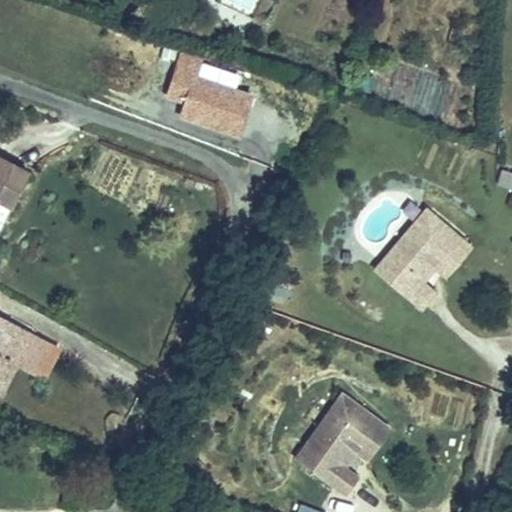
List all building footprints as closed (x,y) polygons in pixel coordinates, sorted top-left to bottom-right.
[(239,146),(255,94),(197,76),(201,61),(160,48),(139,114),(239,146)] [(0,201),(11,207),(32,167),(0,152),(0,201)] [(511,166),(501,165),(498,183),(511,185),(511,166)] [(422,209),(375,269),(418,304),(433,286),(419,274),(430,261),(444,272),(466,245),(422,209)] [(0,362),(4,354),(0,352),(0,346),(12,322),(0,316),(0,362)] [(0,391),(1,392),(29,329),(12,322),(0,346),(0,352),(4,354),(0,362),(0,391)] [(341,388),(292,462),(342,494),(353,476),(339,468),(353,447),(365,456),(389,419),(341,388)] [(324,511),(299,503),(295,511),(324,511)]
